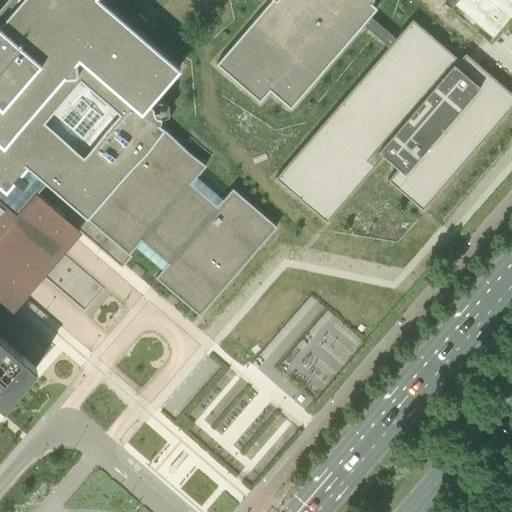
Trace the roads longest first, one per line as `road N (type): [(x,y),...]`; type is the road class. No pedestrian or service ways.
road 1 (residential): [(149,317),(42,226),(8,266),(115,357)]
road 2 (secondary): [(511,291),(317,511)]
road 3 (residential): [(100,451),(188,350),(149,317)]
road 4 (secondary): [(412,511),(511,397)]
